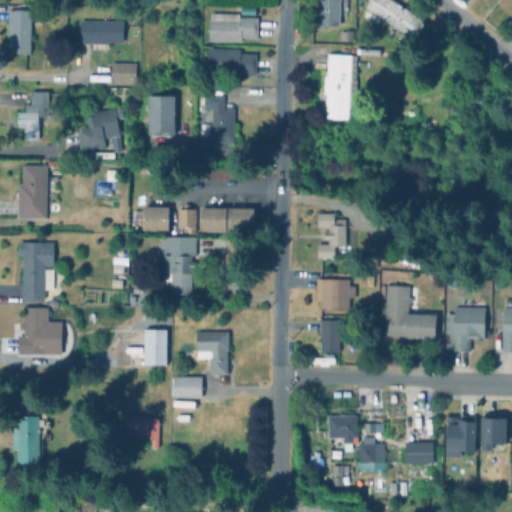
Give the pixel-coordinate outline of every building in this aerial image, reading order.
[(345,0),(345,5),(336,5),(335,22),(325,22),(325,24),(312,24),(312,0),(345,0)] [(394,0),(422,18),(410,37),(383,19),(379,25),(361,13),(364,8),(361,6),(364,0),(394,0)] [(30,10),(30,54),(6,54),(6,10),(30,10)] [(254,14),(254,35),(237,35),(237,39),(205,38),(205,16),(207,16),(208,10),(235,10),(235,14),(254,14)] [(137,25),(136,43),(107,42),(107,45),(79,44),(80,20),(123,21),(123,25),(137,25)] [(350,37),(337,37),(337,27),(350,27),(350,37)] [(253,50),(252,71),(203,69),(204,45),(237,46),(236,50),(253,50)] [(355,52),(352,116),(321,115),(322,91),(320,91),(321,72),(323,72),(324,51),(355,52)] [(135,63),(135,84),(110,83),(110,63),(135,63)] [(48,91),(47,117),(38,117),(38,139),(24,139),(24,127),(17,126),(17,112),(25,112),(25,105),(30,105),(30,91),(48,91)] [(231,105),(230,140),(207,139),(209,106),(201,106),(201,92),(221,92),(220,104),(231,105)] [(171,93),(171,132),(143,132),(143,93),(171,93)] [(115,108),(115,110),(122,109),(123,118),(117,119),(121,150),(112,151),(110,138),(103,139),(104,147),(79,150),(76,128),(87,127),(86,116),(94,115),(94,111),(115,108)] [(46,165),(45,218),(17,217),(18,184),(22,184),(22,164),(46,165)] [(119,170),(119,181),(104,180),(104,170),(119,170)] [(163,200),(163,203),(167,203),(166,229),(139,228),(140,215),(133,215),(134,207),(140,207),(140,203),(149,203),(149,199),(163,200)] [(188,201),(188,205),(195,206),(194,224),(177,224),(177,205),(182,205),(182,201),(188,201)] [(224,205),(223,229),(197,229),(198,204),(224,205)] [(252,205),(251,230),(226,230),(226,205),(252,205)] [(342,216),(342,251),(331,251),(331,255),(315,255),(315,240),(325,240),(325,236),(321,236),(321,229),(325,229),(325,224),(314,224),(314,210),(331,210),(331,216),(342,216)] [(193,234),(193,255),(189,254),(189,258),(191,258),(190,265),(189,265),(188,291),(167,291),(168,270),(146,270),(146,252),(160,252),(161,234),(193,234)] [(53,242),(52,266),(44,266),(44,269),(52,269),(52,290),(44,290),(44,299),(21,299),(22,255),(18,255),(18,241),(53,242)] [(123,265),(122,273),(112,272),(113,264),(123,265)] [(352,283),(352,294),(346,294),(346,307),(317,306),(317,297),(313,297),(313,275),(346,276),(346,283),(352,283)] [(501,276),(501,285),(491,285),(491,276),(501,276)] [(410,295),(410,299),(406,299),(405,310),(431,311),(430,335),(381,333),(383,282),(407,283),(406,295),(410,295)] [(511,297),(511,349),(499,349),(499,305),(503,305),(503,297),(511,297)] [(482,305),(481,337),(470,337),(470,336),(468,336),(467,348),(449,348),(450,332),(442,332),(442,311),(450,311),(451,304),(482,305)] [(51,323),(51,337),(54,337),(54,353),(18,354),(17,336),(20,336),(20,323),(23,323),(23,308),(47,307),(47,323),(51,323)] [(336,317),(336,350),(317,350),(317,340),(315,340),(315,335),(317,335),(317,317),(336,317)] [(167,330),(166,365),(141,364),(142,329),(167,330)] [(225,329),(225,349),(224,349),(224,372),(206,372),(206,356),(194,356),(194,329),(225,329)] [(198,373),(198,395),(170,395),(170,393),(169,393),(169,376),(171,376),(171,373),(198,373)] [(342,410),(342,413),(354,412),(355,435),(349,435),(349,449),(341,449),(341,441),(340,441),(340,435),(324,435),(324,413),(336,412),(336,410),(342,410)] [(503,411),(503,416),(502,416),(502,440),(488,440),(488,448),(478,448),(478,440),(476,440),(476,415),(490,415),(490,412),(491,412),(491,411),(503,411)] [(46,412),(46,421),(49,421),(49,429),(46,429),(46,435),(40,435),(39,469),(16,469),(17,450),(12,450),(13,414),(34,414),(34,412),(46,412)] [(473,413),(473,439),(474,439),(474,442),(472,442),(472,449),(459,448),(459,455),(443,455),(444,422),(445,422),(446,414),(456,414),(456,417),(458,417),(458,413),(473,413)] [(159,418),(157,448),(150,448),(151,436),(127,434),(128,416),(159,418)] [(384,441),(385,461),(372,461),(372,469),(364,469),(364,462),(358,462),(358,442),(384,441)] [(432,441),(433,461),(404,462),(404,441),(432,441)]
